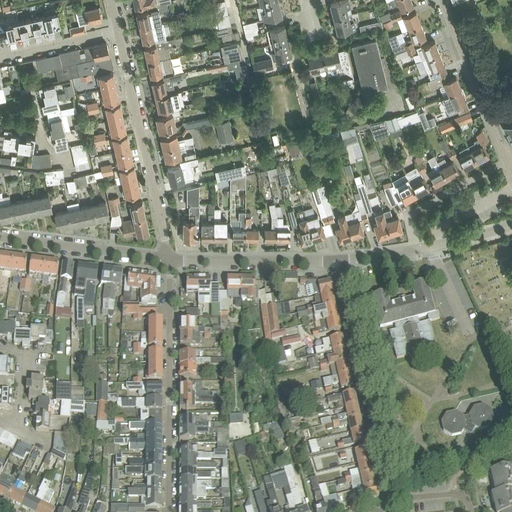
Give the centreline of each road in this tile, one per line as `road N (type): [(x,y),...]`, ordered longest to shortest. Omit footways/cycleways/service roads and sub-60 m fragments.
road 1 (unclassified): [(168,259),(168,511)]
road 2 (unclassified): [(388,505),(334,260)]
road 3 (unclassified): [(118,31),(168,259)]
road 4 (unclassified): [(0,237),(168,259)]
road 5 (unclassified): [(168,259),(334,260)]
road 6 (residential): [(414,249),(408,215),(507,161)]
road 7 (residential): [(441,0),(493,130)]
road 8 (residential): [(0,58),(118,31)]
